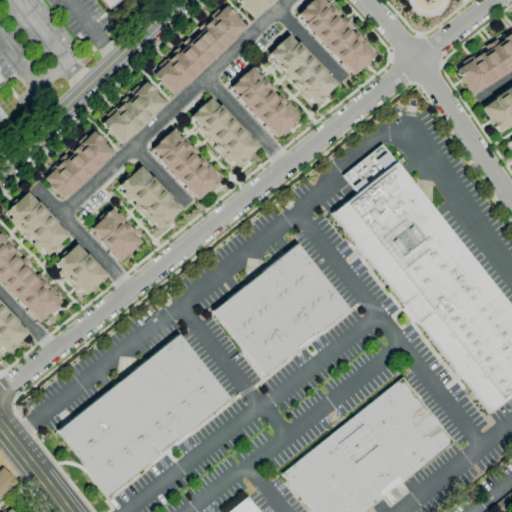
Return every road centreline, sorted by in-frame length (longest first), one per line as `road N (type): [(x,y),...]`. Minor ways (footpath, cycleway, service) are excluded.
road 1 (residential): [(0,393),(494,0)]
road 2 (residential): [(511,200),(418,61),(363,0)]
road 3 (tertiary): [(0,169),(180,0)]
